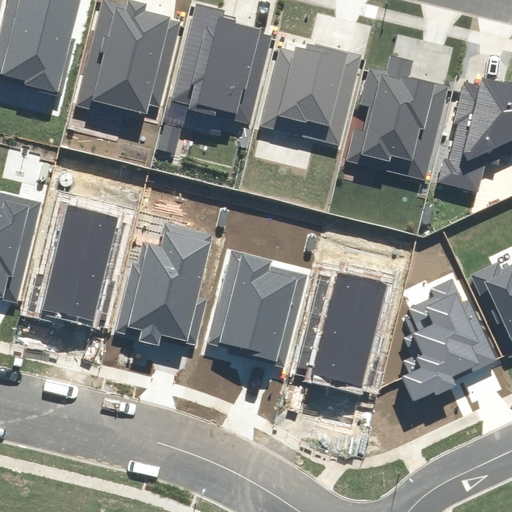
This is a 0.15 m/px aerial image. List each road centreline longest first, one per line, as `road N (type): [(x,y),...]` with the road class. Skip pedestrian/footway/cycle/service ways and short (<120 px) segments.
road 1 (residential): [(309,511),(255,473),(154,436),(0,398)]
road 2 (residential): [(511,440),(447,471),(409,511)]
